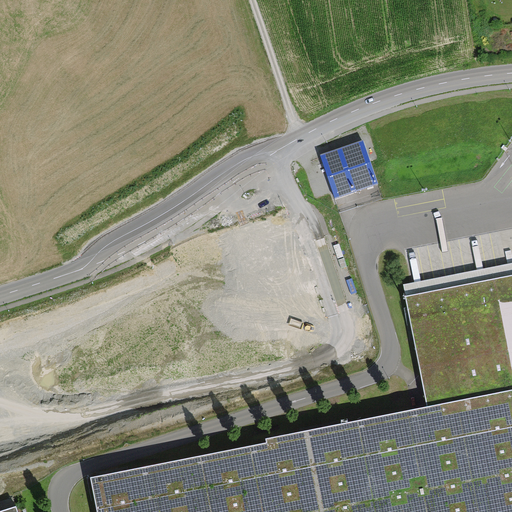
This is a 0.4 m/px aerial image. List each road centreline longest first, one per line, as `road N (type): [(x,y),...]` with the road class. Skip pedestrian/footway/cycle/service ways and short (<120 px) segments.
road 1 (tertiary): [(0,295),(123,254),(311,129),(423,86),(511,72)]
road 2 (track): [(251,0),(298,137)]
